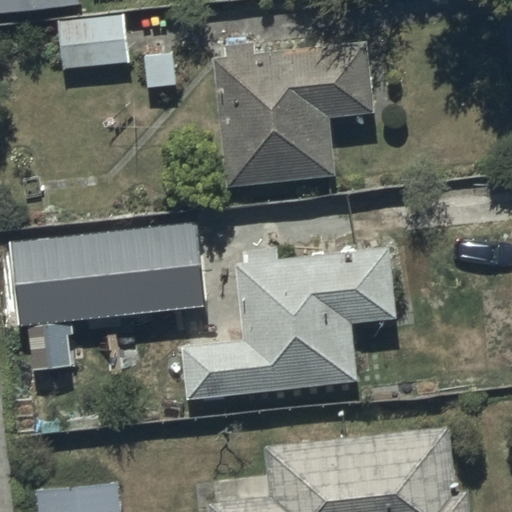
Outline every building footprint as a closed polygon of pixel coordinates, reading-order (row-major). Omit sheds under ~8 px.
[(87,0),(0,0),(0,12),(87,1),(87,0)] [(127,11),(60,18),(66,67),(133,60),(127,11)] [(217,46),(217,50),(228,174),(335,165),(330,107),(376,103),(370,33),(217,46)] [(135,214),(52,222),(64,326),(146,317),(144,295),(196,289),(186,201),(134,207),(135,214)] [(0,262),(0,263),(32,262),(32,265),(45,265),(43,218),(0,219),(0,262)] [(186,388),(358,370),(353,312),(398,308),(391,235),(278,247),(277,238),(247,241),(248,252),(237,253),(244,330),(184,334),(186,388)] [(112,375),(30,380),(32,420),(114,415),(112,375)] [(208,492),(209,511),(473,511),(470,480),(458,481),(451,414),(266,435),(272,485),(208,492)] [(37,478),(39,511),(122,511),(119,472),(37,478)]
